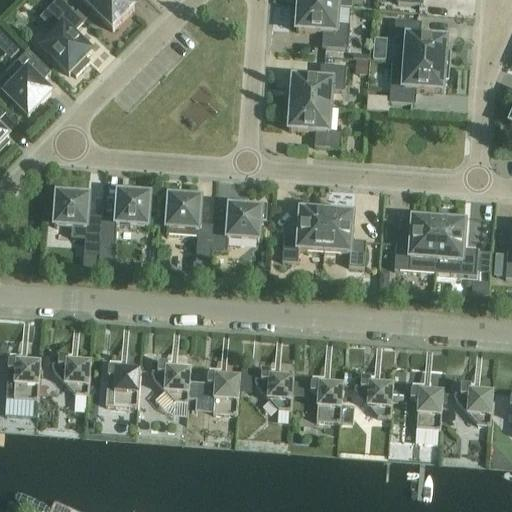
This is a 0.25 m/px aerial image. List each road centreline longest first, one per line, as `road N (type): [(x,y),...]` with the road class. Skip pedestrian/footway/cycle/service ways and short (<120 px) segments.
road 1 (unclassified): [(511,340),(0,296)]
road 2 (residential): [(245,166),(480,187)]
road 3 (residential): [(60,137),(197,0)]
road 4 (residential): [(60,137),(84,157),(245,166)]
road 5 (residential): [(255,0),(245,166)]
road 6 (residential): [(480,187),(489,44)]
